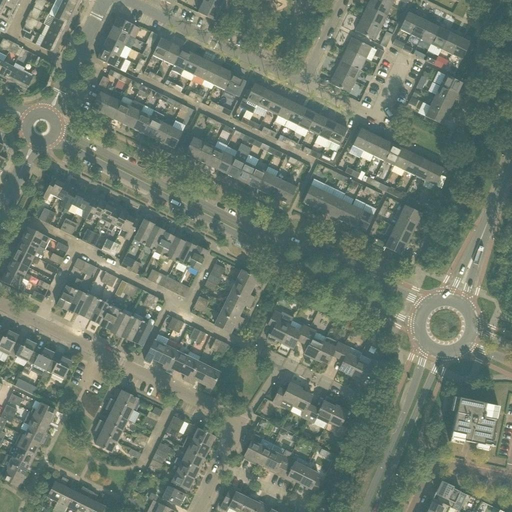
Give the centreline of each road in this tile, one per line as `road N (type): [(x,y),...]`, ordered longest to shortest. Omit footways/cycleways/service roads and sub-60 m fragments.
road 1 (residential): [(50,138),(419,327)]
road 2 (residential): [(428,306),(244,227),(55,129)]
road 3 (residential): [(0,304),(241,424)]
road 4 (residential): [(302,85),(127,0)]
road 5 (tertiary): [(427,344),(360,511)]
road 6 (tertiary): [(372,511),(444,352)]
road 7 (residential): [(241,424),(283,363),(360,400)]
road 8 (residential): [(407,56),(375,121),(302,85)]
road 9 (residential): [(411,511),(433,463),(511,479)]
